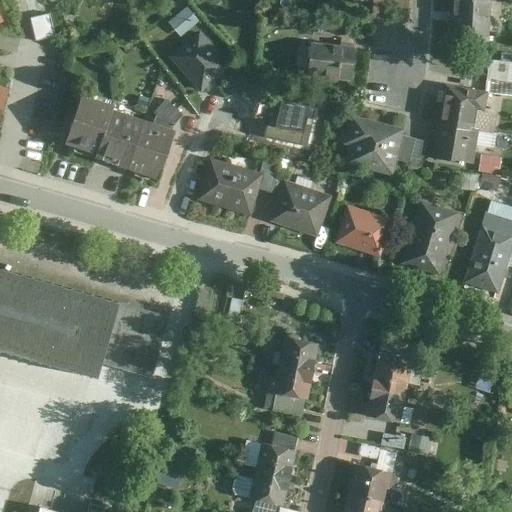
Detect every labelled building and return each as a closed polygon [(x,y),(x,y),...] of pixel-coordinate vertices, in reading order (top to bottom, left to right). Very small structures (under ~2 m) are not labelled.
[(491,3),(455,2),(455,42),(491,43),(491,3)] [(170,20),(182,36),(201,21),(188,5),(170,20)] [(0,123),(11,92),(0,88),(0,26),(7,23),(0,11),(0,123)] [(56,34),(52,12),(31,16),(34,37),(56,34)] [(396,14),(371,14),(371,41),(395,41),(396,14)] [(199,30),(168,58),(201,95),(232,68),(199,30)] [(354,49),(312,45),(308,74),(326,76),(325,80),(351,82),(354,49)] [(240,77),(219,89),(225,100),(246,89),(240,77)] [(446,87),(439,127),(474,133),(478,112),(485,113),(488,94),(446,87)] [(95,158),(112,113),(113,108),(80,98),(63,147),(95,158)] [(155,112),(173,123),(181,109),(164,98),(155,112)] [(144,124),(112,113),(95,158),(94,162),(126,173),(144,124)] [(405,131),(350,118),(343,146),(349,148),(345,166),(393,178),(397,161),(403,138),(405,131)] [(175,135),(144,124),(126,173),(157,184),(175,135)] [(474,133),(439,127),(433,161),(473,168),(479,134),(474,133)] [(416,141),(403,138),(397,161),(410,165),(416,141)] [(428,144),(416,141),(410,165),(409,171),(422,171),(428,144)] [(259,174),(209,159),(196,203),(250,219),(258,191),(263,176),(259,174)] [(264,162),(259,174),(263,176),(258,191),(270,195),(277,172),(279,168),(264,162)] [(293,177),(277,172),(270,195),(279,198),(284,182),(290,184),(293,177)] [(290,184),(284,182),(279,198),(270,224),(318,240),(332,197),(290,184)] [(460,215),(421,203),(401,267),(440,279),(460,215)] [(393,221),(348,207),(335,245),(380,260),(393,221)] [(511,224),(486,216),(464,285),(499,296),(511,254),(511,224)] [(102,364),(152,378),(169,317),(118,303),(117,304),(0,270),(0,350),(97,378),(102,364)] [(239,320),(244,299),(233,296),(228,317),(239,320)] [(286,330),(280,359),(313,366),(319,337),(286,330)] [(379,354),(373,383),(406,390),(412,362),(379,354)] [(313,366),(280,359),(277,372),(272,371),(267,374),(265,383),(269,386),(264,405),(304,412),(313,366)] [(406,390),(373,383),(367,411),(400,418),(406,390)] [(295,447),(297,447),(299,437),(274,430),(271,440),(295,447)] [(407,436),(384,431),(382,442),(405,447),(407,436)] [(263,438),(256,465),(290,473),(297,447),(295,447),(271,440),(263,438)] [(355,463),(348,490),(385,499),(389,485),(398,487),(403,467),(383,464),(382,468),(355,463)] [(290,473),(256,465),(249,492),(283,501),(290,473)] [(38,509),(48,511),(104,511),(115,478),(90,471),(81,469),(74,495),(44,487),(38,509)] [(382,511),(385,499),(348,490),(343,511),(382,511)]
